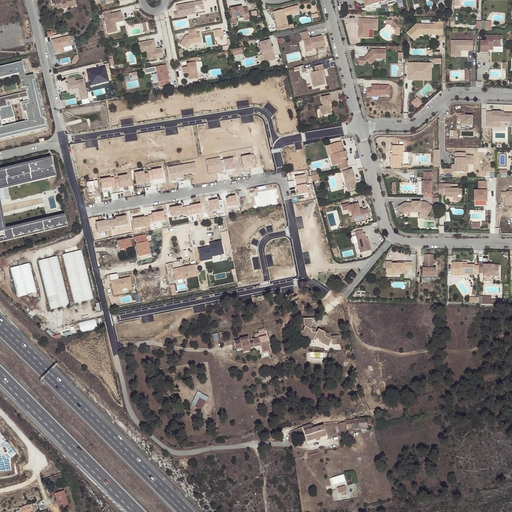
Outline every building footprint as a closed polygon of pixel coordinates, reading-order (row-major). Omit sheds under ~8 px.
[(74,0),(67,0),(66,0),(67,2),(62,3),(61,1),(56,3),(55,1),(52,2),(53,6),(57,6),(58,11),(63,10),(63,11),(77,9),(74,0)] [(199,0),(176,5),(179,17),(187,15),(187,13),(195,11),(194,6),(203,4),(202,0),(199,0)] [(394,1),(397,0),(362,0),(365,9),(372,7),(373,8),(380,6),(387,4),(394,2),(394,1)] [(242,7),(230,10),(232,19),(243,17),(248,16),(247,8),(242,9),(242,7)] [(298,7),(274,14),(277,28),(288,25),(286,17),(300,14),(298,7)] [(110,10),(103,12),(108,33),(118,30),(116,22),(123,20),(121,11),(111,13),(110,10)] [(377,31),(378,21),(359,20),(359,27),(361,27),(361,39),(371,39),(371,31),(377,31)] [(387,20),(387,24),(395,24),(394,35),(402,35),(402,21),(387,20)] [(477,30),(492,29),(492,20),(477,21),(477,30)] [(431,37),(431,27),(416,26),(407,35),(414,42),(420,36),(431,37)] [(52,36),(56,35),(54,27),(50,28),(51,34),(47,35),(48,39),(52,38),(52,36)] [(196,33),(195,28),(188,30),(189,35),(186,36),(181,44),(187,50),(191,44),(201,41),(199,33),(196,33)] [(308,32),(300,34),(302,42),(303,42),(306,53),(312,52),(312,50),(324,47),(322,37),(309,39),(308,32)] [(52,39),(55,54),(74,50),(70,35),(52,39)] [(502,41),(502,36),(486,36),(486,42),(480,42),(480,53),(488,53),(488,51),(489,51),(489,47),(493,47),(500,47),(500,41),(502,41)] [(146,51),(147,60),(163,57),(161,50),(156,51),(155,49),(153,40),(138,43),(139,49),(145,48),(146,51)] [(274,61),(269,41),(259,43),(263,63),(274,61)] [(472,51),(472,42),(451,42),(451,57),(457,57),(457,51),(460,51),(472,51)] [(386,50),(372,49),(364,58),(370,64),(376,59),(386,59),(386,50)] [(0,76),(20,71),(21,75),(19,75),(22,87),(25,87),(26,91),(27,96),(28,100),(20,101),(22,111),(25,110),(27,120),(2,126),(0,126),(0,137),(46,127),(43,116),(40,117),(31,79),(34,78),(33,74),(25,76),(21,60),(0,65),(0,76)] [(189,72),(190,79),(200,77),(198,72),(204,70),(202,61),(187,64),(187,66),(183,67),(184,73),(189,72)] [(427,78),(428,64),(413,64),(413,71),(408,71),(408,80),(413,80),(413,78),(427,78)] [(431,65),(428,64),(427,78),(413,78),(413,80),(431,81),(431,78),(431,65)] [(106,65),(87,70),(91,86),(110,81),(106,65)] [(165,65),(155,67),(158,82),(160,82),(160,85),(168,84),(167,80),(168,80),(165,65)] [(128,89),(141,86),(137,71),(129,73),(130,75),(125,76),(128,89)] [(312,80),(315,95),(327,92),(325,85),(324,78),(326,78),(324,72),(317,74),(318,79),(312,80)] [(90,102),(85,78),(76,80),(75,77),(67,78),(69,90),(79,88),(82,104),(90,102)] [(379,96),(389,96),(389,87),(372,86),(372,89),(367,89),(367,97),(372,97),(372,95),(379,96)] [(0,107),(6,106),(5,101),(27,96),(26,91),(0,96),(0,107)] [(332,105),(330,97),(322,99),(323,107),(320,108),(322,117),(327,116),(327,114),(332,112),(330,106),(332,105)] [(416,108),(422,103),(417,98),(411,103),(416,108)] [(0,119),(14,116),(10,105),(6,106),(0,107),(0,119)] [(499,113),(490,113),(490,122),(509,123),(509,114),(501,114),(499,114),(499,113)] [(459,114),(455,114),(454,122),(459,122),(459,126),(470,126),(470,116),(463,116),(459,116),(459,114)] [(392,165),(402,165),(402,161),(404,161),(404,144),(394,144),(394,151),(394,161),(392,161),(392,165)] [(464,156),(456,156),(456,166),(456,167),(456,170),(466,170),(466,161),(466,160),(468,160),(471,160),(471,153),(466,153),(466,156),(464,156)] [(474,153),(471,153),(471,160),(468,160),(466,160),(466,161),(466,170),(471,170),(471,161),(474,161),(474,153)] [(5,227),(0,203),(0,189),(55,177),(50,155),(0,167),(0,242),(68,226),(64,213),(5,227)] [(349,169),(348,166),(341,168),(342,172),(343,171),(346,180),(347,180),(350,190),(357,188),(352,169),(349,169)] [(148,173),(144,174),(144,171),(135,173),(137,185),(150,182),(148,173)] [(433,171),(425,171),(425,177),(429,177),(429,180),(425,180),(423,180),(423,193),(433,193),(433,171)] [(484,188),(484,178),(476,179),(476,188),(472,188),(472,198),(485,198),(485,188),(484,188)] [(452,183),(440,183),(440,194),(445,194),(445,191),(445,188),(447,188),(447,191),(447,196),(455,196),(459,196),(459,194),(463,194),(463,188),(452,188),(452,183)] [(307,184),(298,186),(300,195),(309,193),(307,184)] [(499,188),(499,193),(503,193),(505,193),(505,195),(511,195),(511,185),(507,185),(507,188),(499,188)] [(408,212),(422,212),(428,215),(434,205),(427,201),(416,201),(416,203),(413,203),(413,202),(406,202),(399,208),(404,214),(408,212)] [(350,202),(342,204),(343,210),(351,208),(353,216),(355,216),(356,220),(370,216),(368,208),(363,209),(360,210),(360,208),(358,203),(350,205),(350,202)] [(186,207),(189,216),(204,213),(201,203),(186,207)] [(170,208),(172,216),(185,214),(184,206),(170,208)] [(148,214),(149,216),(134,219),(135,227),(166,221),(164,211),(148,214)] [(111,227),(129,225),(128,216),(110,219),(111,227)] [(363,229),(356,231),(361,252),(372,250),(369,240),(368,240),(367,237),(366,233),(364,233),(363,229)] [(139,258),(147,256),(150,255),(146,237),(135,239),(139,258)] [(128,248),(131,243),(131,240),(117,242),(118,250),(128,248)] [(209,243),(210,246),(198,249),(201,262),(214,259),(213,256),(225,254),(222,240),(209,243)] [(75,303),(94,299),(83,250),(64,254),(75,303)] [(434,254),(426,254),(426,267),(424,267),(423,276),(437,276),(437,268),(434,268),(434,254)] [(59,255),(40,260),(51,309),(70,305),(59,255)] [(413,269),(413,261),(401,261),(401,263),(398,263),(394,263),(394,261),(387,261),(387,271),(389,271),(391,271),(393,271),(393,273),(398,273),(400,273),(405,273),(405,269),(405,268),(407,269),(413,269)] [(478,272),(478,265),(474,265),(474,264),(467,264),(461,265),(461,262),(452,263),(452,272),(461,272),(461,274),(475,274),(475,273),(478,273),(478,272)] [(493,275),(493,273),(499,273),(499,264),(484,264),(484,262),(478,262),(478,265),(478,272),(483,272),(484,281),(493,280),(493,275)] [(10,268),(16,293),(35,288),(30,263),(10,268)] [(174,268),(176,280),(199,276),(197,264),(174,268)] [(133,291),(131,277),(119,279),(118,273),(110,275),(114,295),(133,291)] [(16,293),(17,298),(37,293),(35,288),(16,293)] [(479,294),(479,302),(480,302),(481,302),(505,303),(505,298),(491,298),(492,294),(481,294),(479,294)] [(311,318),(305,319),(305,327),(305,326),(301,331),(302,331),(299,336),(308,341),(313,340),(314,337),(321,341),(322,343),(328,346),(330,342),(332,342),(332,345),(339,344),(338,335),(330,336),(330,333),(325,333),(325,332),(318,329),(317,330),(312,327),(311,318)] [(96,319),(80,321),(81,331),(98,329),(96,319)] [(265,328),(259,329),(260,333),(255,333),(255,336),(266,335),(265,328)] [(234,341),(236,349),(242,348),(242,347),(250,345),(250,346),(254,345),(254,347),(261,345),(262,352),(270,350),(266,336),(252,339),(253,342),(249,343),(248,337),(240,339),(240,340),(234,341)] [(198,390),(191,404),(202,410),(209,396),(198,390)] [(426,416),(437,414),(435,404),(389,412),(389,416),(392,415),(392,416),(426,411),(426,416)] [(360,429),(369,428),(368,425),(367,418),(346,422),(346,426),(354,425),(355,430),(360,429)] [(338,423),(340,434),(347,433),(345,422),(338,423)] [(303,427),(307,441),(317,438),(320,437),(326,435),(324,425),(313,429),(312,424),(307,425),(303,427)] [(330,477),(332,484),(346,481),(345,474),(330,477)] [(339,487),(340,495),(347,493),(346,485),(339,487)] [(70,509),(66,496),(63,497),(62,492),(55,493),(61,511),(70,509)]
